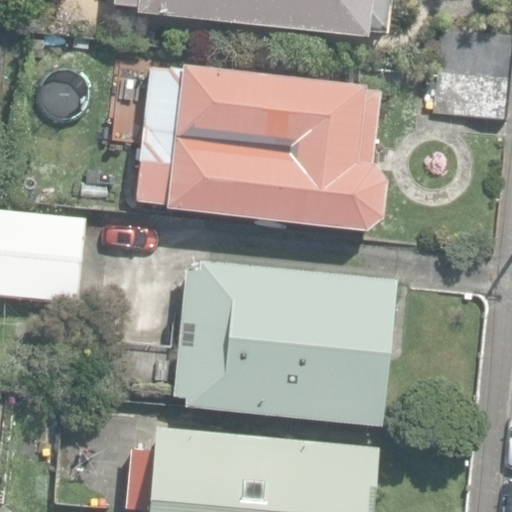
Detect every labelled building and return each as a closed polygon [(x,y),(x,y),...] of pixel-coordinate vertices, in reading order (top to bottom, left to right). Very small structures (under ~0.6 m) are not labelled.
[(138,10),(370,37),(371,29),(390,31),(393,0),(122,0),(122,2),(138,4),(138,10)] [(439,71),(510,77),(511,57),(511,33),(443,28),(439,71)] [(138,200),(368,228),(384,215),(388,179),(374,162),(381,86),(116,58),(107,139),(144,143),(138,200)] [(507,118),(510,77),(439,71),(435,112),(507,118)] [(0,293),(79,302),(88,216),(0,206),(0,293)] [(186,403),(386,423),(400,279),(203,260),(202,267),(188,265),(175,396),(187,397),(186,403)] [(149,511),(374,511),(380,446),(158,426),(157,426),(155,448),(133,446),(128,506),(150,508),(149,511)]
